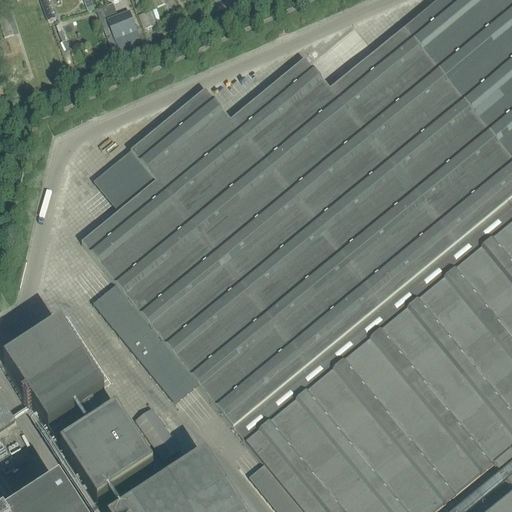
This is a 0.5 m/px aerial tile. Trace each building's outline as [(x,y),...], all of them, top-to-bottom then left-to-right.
[(39,0),(48,23),(56,20),(49,0),(39,0)] [(119,216),(82,246),(117,289),(94,308),(150,376),(176,408),(199,389),(265,469),(251,480),(276,511),(439,511),(493,468),(511,454),(511,452),(511,0),(443,0),(405,32),(330,93),(305,62),(297,69),(229,124),(205,95),(157,135),(132,155),(156,185),(119,216)] [(91,1),(85,3),(88,12),(95,9),(91,1)] [(118,18),(113,5),(102,9),(107,23),(102,25),(112,50),(140,40),(130,13),(118,18)] [(123,127),(102,145),(110,156),(132,138),(123,127)] [(95,149),(75,167),(89,183),(109,164),(95,149)] [(62,454),(99,509),(154,473),(62,332),(6,366),(64,453),(62,454)] [(0,435),(16,425),(0,399),(0,435)] [(152,412),(135,424),(164,465),(181,453),(152,412)] [(4,440),(19,464),(33,456),(18,431),(4,440)] [(238,511),(206,462),(130,511),(238,511)] [(73,511),(61,491),(30,511),(27,505),(16,511),(73,511)] [(511,511),(511,497),(494,511),(511,511)]
